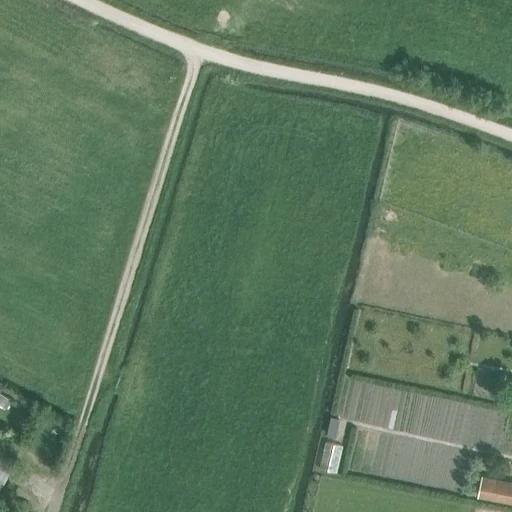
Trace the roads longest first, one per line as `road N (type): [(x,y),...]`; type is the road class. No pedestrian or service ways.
road 1 (track): [(511,136),(385,92),(219,60),(82,0)]
road 2 (track): [(196,51),(100,369)]
road 3 (track): [(100,369),(52,511)]
